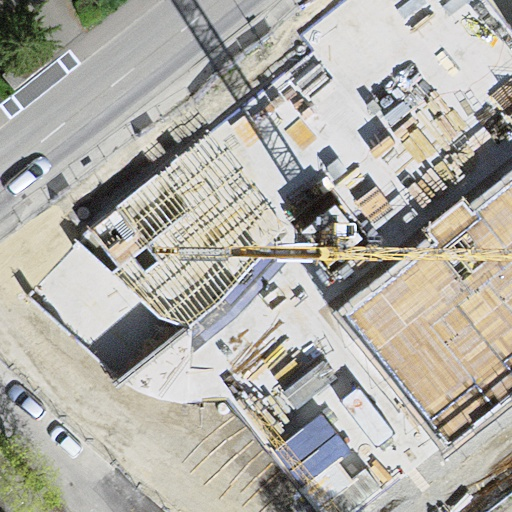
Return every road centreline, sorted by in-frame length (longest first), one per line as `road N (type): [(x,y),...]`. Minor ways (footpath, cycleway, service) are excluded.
road 1 (unknown): [(0,279),(65,372),(86,387),(226,425),(303,511)]
road 2 (residential): [(0,173),(216,0)]
road 3 (unknown): [(393,511),(511,412)]
road 4 (unknown): [(0,417),(104,511)]
